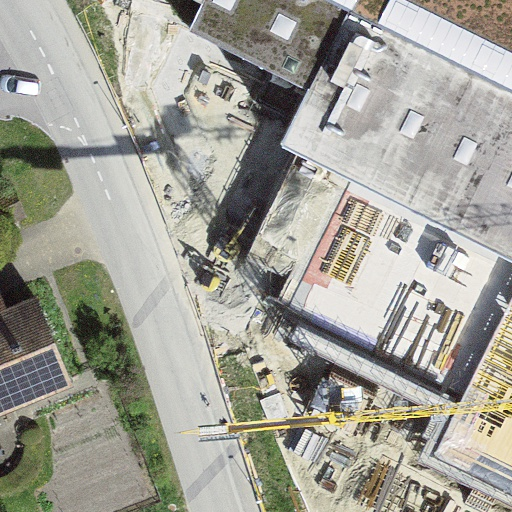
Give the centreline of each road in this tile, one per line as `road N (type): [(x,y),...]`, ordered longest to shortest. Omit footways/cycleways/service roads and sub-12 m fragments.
road 1 (unclassified): [(72,116),(168,328),(224,511)]
road 2 (unclassified): [(4,0),(37,41),(72,116)]
